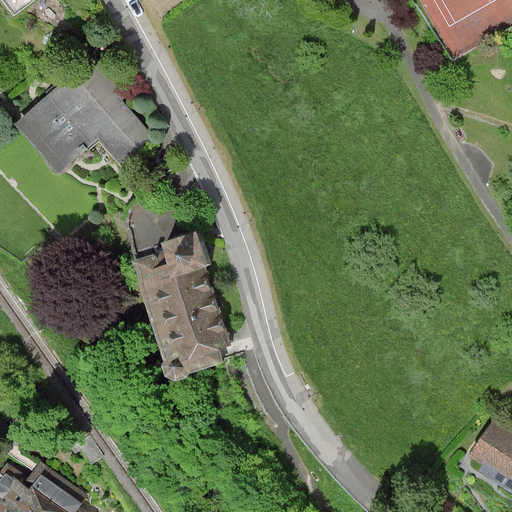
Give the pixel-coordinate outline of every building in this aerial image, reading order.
[(0,0),(0,3),(7,13),(25,0),(0,0)] [(95,56),(18,123),(58,169),(97,135),(119,161),(150,134),(119,99),(126,92),(95,56)] [(199,233),(162,245),(165,253),(135,262),(166,361),(162,366),(165,375),(175,380),(186,377),(189,370),(221,360),(218,348),(228,345),(204,266),(209,265),(199,233)] [(511,436),(492,425),(474,454),(511,477),(511,436)] [(1,482),(0,483),(0,511),(69,511),(82,493),(39,466),(20,495),(1,482)]
